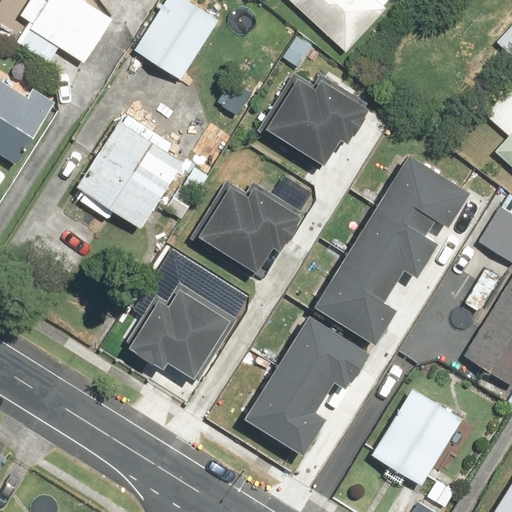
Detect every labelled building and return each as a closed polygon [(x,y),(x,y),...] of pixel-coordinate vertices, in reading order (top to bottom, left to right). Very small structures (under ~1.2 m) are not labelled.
[(25,23),(12,43),(44,63),(53,49),(78,65),(108,19),(78,0),(43,0),(42,2),(39,0),(24,0),(14,16),(25,23)] [(177,80),(212,21),(175,0),(159,0),(129,51),(177,80)] [(284,0),(339,53),(389,2),(387,0),(284,0)] [(511,19),(492,42),(511,59),(511,19)] [(297,65),(259,131),(317,165),(330,142),(346,151),(372,108),(297,65)] [(504,135),(488,151),(511,172),(511,130),(511,129),(511,86),(509,83),(481,114),(504,135)] [(18,98),(0,86),(0,160),(10,167),(50,104),(25,88),(18,98)] [(176,163),(110,121),(65,189),(131,231),(176,163)] [(224,149),(200,133),(185,156),(209,172),(224,149)] [(468,191),(410,155),(379,206),(427,235),(435,222),(445,228),(468,191)] [(228,163),(193,231),(253,262),(265,238),(282,247),(305,202),(228,163)] [(427,235),(379,206),(348,257),(396,286),(405,271),(416,278),(438,242),(427,235)] [(511,217),(496,207),(473,241),(509,265),(511,260),(511,217)] [(396,286),(348,257),(317,307),(376,344),(397,310),(386,303),(396,286)] [(511,268),(458,354),(507,385),(511,377),(511,268)] [(148,286),(123,334),(194,370),(227,308),(178,283),(171,298),(148,286)] [(369,354),(310,316),(277,368),(325,399),(335,383),(346,390),(369,354)] [(325,399),(277,368),(244,420),(303,457),(326,420),(316,413),(325,399)] [(414,486),(452,420),(403,392),(365,457),(414,486)] [(511,511),(511,466),(485,511),(511,511)] [(456,486),(438,476),(425,499),(443,509),(456,486)] [(429,511),(413,503),(408,511),(429,511)]
